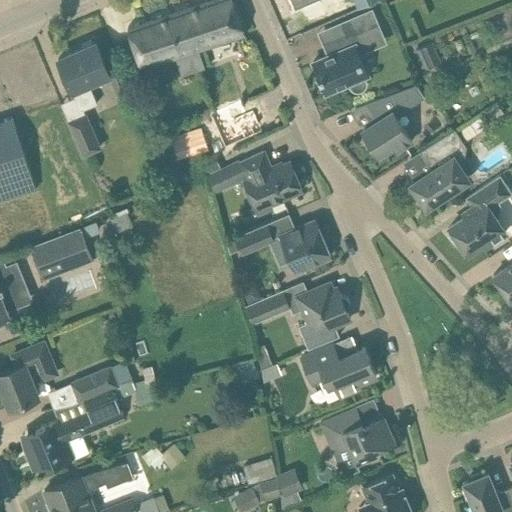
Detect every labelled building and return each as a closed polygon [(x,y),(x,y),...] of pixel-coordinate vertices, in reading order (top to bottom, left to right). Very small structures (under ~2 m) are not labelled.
[(204,0),(128,26),(135,45),(142,68),(243,33),(232,0),(204,0)] [(378,0),(355,0),(360,9),(378,0)] [(357,33),(379,24),(372,8),(341,22),(346,33),(323,43),(328,55),(313,61),(315,64),(315,65),(316,64),(316,65),(317,64),(320,70),(318,71),(318,72),(320,76),(317,77),(322,89),(325,88),(327,92),(349,83),(349,84),(350,86),(351,87),(352,88),(353,89),(355,90),(356,91),(358,91),(359,91),(361,91),(362,90),(363,89),(364,88),(365,87),(366,86),(366,84),(366,83),(366,81),(365,79),(365,77),(364,76),(368,75),(359,54),(365,51),(357,33)] [(299,33),(295,24),(283,29),(287,38),(299,33)] [(82,48),(58,58),(66,76),(81,112),(98,104),(90,84),(109,75),(110,75),(104,60),(103,58),(96,42),(93,43),(92,40),(81,44),(82,48)] [(430,43),(416,50),(424,68),(439,61),(430,43)] [(417,84),(385,95),(367,103),(367,104),(369,103),(379,119),(362,129),(379,155),(394,146),(397,151),(412,141),(396,115),(425,97),(417,84)] [(252,106),(215,120),(223,140),(261,125),(252,106)] [(69,122),(84,155),(101,148),(86,115),(69,122)] [(0,121),(0,200),(36,189),(13,117),(0,121)] [(169,138),(176,160),(209,149),(201,127),(169,138)] [(420,200),(426,208),(459,186),(453,177),(462,171),(467,146),(455,128),(420,151),(431,169),(410,183),(414,192),(420,200)] [(303,190),(290,160),(271,168),(263,149),(239,160),(248,178),(244,180),(259,214),(273,208),(271,203),(303,190)] [(205,161),(210,172),(221,167),(216,156),(205,161)] [(496,217),(499,215),(501,212),(501,207),(501,204),(499,202),(511,193),(511,191),(500,174),(466,196),(475,210),(450,226),(453,232),(449,235),(461,249),(464,247),(467,253),(484,242),(486,245),(506,232),(496,217)] [(0,211),(0,246),(12,242),(1,211),(0,211)] [(127,211),(111,218),(117,231),(133,224),(127,211)] [(274,239),(269,240),(279,264),(291,259),(296,271),(312,264),(331,256),(315,219),(297,227),(280,234),(273,237),(274,239)] [(97,221),(82,226),(86,237),(97,233),(100,228),(97,221)] [(235,235),(242,252),(269,240),(274,239),(273,237),(267,222),(235,235)] [(32,245),(43,276),(93,257),(86,237),(82,226),(32,245)] [(2,253),(0,253),(0,319),(10,315),(8,310),(23,304),(2,253)] [(511,262),(510,264),(494,275),(511,301),(511,300),(511,262)] [(329,283),(299,296),(310,322),(299,326),(309,348),(340,335),(335,324),(351,318),(338,287),(332,289),(329,283)] [(246,305),(253,323),(291,307),(283,289),(246,305)] [(32,380),(35,379),(42,376),(43,378),(56,373),(43,342),(12,354),(17,365),(0,372),(0,382),(10,407),(38,395),(32,380)] [(333,343),(315,350),(301,356),(312,382),(325,376),(329,385),(335,382),(340,396),(361,387),(360,383),(377,376),(365,347),(339,357),(333,343)] [(253,361),(237,367),(244,383),(260,377),(253,361)] [(262,369),(265,384),(270,381),(275,372),(272,364),(262,369)] [(72,403),(85,399),(118,384),(110,365),(71,382),(78,400),(71,403),(41,410),(42,411),(72,403)] [(153,365),(143,368),(147,383),(157,380),(153,365)] [(67,438),(123,415),(116,398),(137,390),(132,379),(118,384),(85,399),(91,410),(60,423),(59,420),(50,422),(36,428),(37,432),(27,436),(26,438),(25,440),(24,440),(25,442),(28,451),(29,458),(34,464),(35,468),(55,460),(56,463),(74,456),(67,438)] [(356,406),(338,414),(321,421),(328,437),(333,435),(339,450),(349,446),(356,463),(377,454),(375,451),(395,442),(384,416),(364,425),(356,406)] [(96,511),(88,489),(99,485),(106,482),(107,487),(133,476),(127,461),(93,471),(44,490),(53,511),(96,511)] [(295,466),(276,474),(277,477),(284,493),(285,496),(304,487),(295,466)] [(511,511),(511,500),(507,488),(496,493),(488,472),(484,474),(479,472),(470,475),(468,480),(464,482),(476,511),(511,511)] [(413,511),(407,497),(403,498),(392,474),(363,486),(370,502),(359,506),(361,511),(413,511)] [(284,493),(277,477),(269,479),(251,485),(233,496),(242,511),(262,502),(260,500),(263,498),(284,493)] [(138,502),(141,511),(160,511),(154,496),(138,502)] [(138,511),(133,498),(103,510),(103,511),(138,511)]
